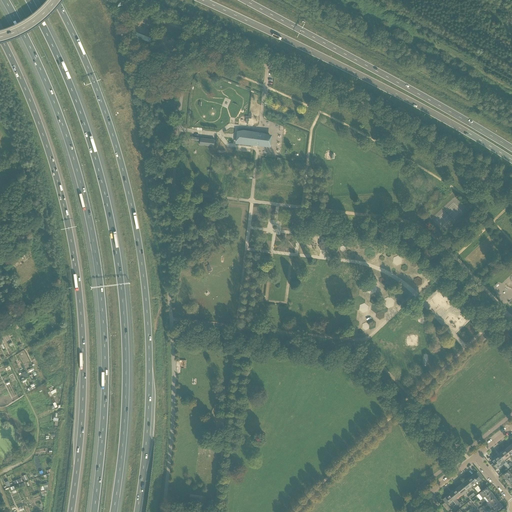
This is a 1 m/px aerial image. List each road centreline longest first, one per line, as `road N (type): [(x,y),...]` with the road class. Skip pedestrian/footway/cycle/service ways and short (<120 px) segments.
road 1 (track): [(172,192),(186,65),(214,65),(265,86),(395,152),(492,220),(430,277),(483,330)]
road 2 (motorway): [(4,0),(54,101),(94,247),(104,357),(94,511)]
road 3 (motorway): [(113,511),(125,388),(115,244),(73,93),(28,0)]
road 4 (trunk): [(137,511),(148,390),(138,240),(95,86),(55,0)]
road 5 (trunk): [(0,36),(54,170),(76,271),(82,388),(71,511)]
road 6 (track): [(164,511),(171,319),(235,326),(228,393)]
road 7 (track): [(397,412),(344,360),(366,339),(235,326),(246,249)]
road 8 (trunk): [(198,0),(465,131)]
road 9 (track): [(298,511),(483,330),(505,311),(511,318)]
road 10 (trunk): [(471,124),(243,0)]
road 11 (track): [(466,347),(415,293),(373,266),(246,249)]
road 12 (track): [(386,217),(433,236),(505,311)]
road 13 (track): [(361,344),(464,453)]
road 14 (track): [(292,254),(285,303),(265,301),(274,230)]
road 15 (track): [(0,473),(30,458),(38,440),(32,407),(7,359)]
road 16 (unknown): [(390,0),(511,65)]
road 17 (track): [(246,249),(252,201),(172,192)]
road 18 (track): [(171,319),(172,192)]
